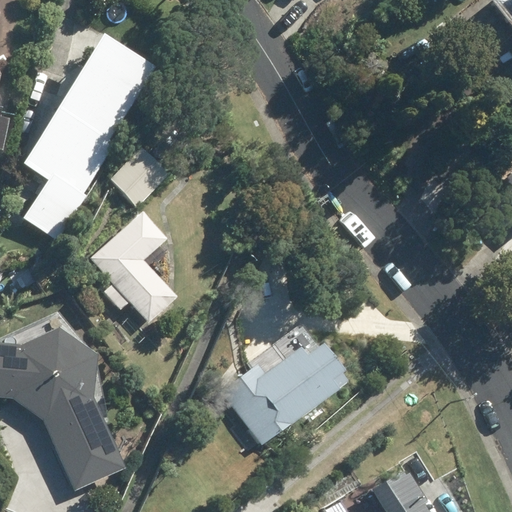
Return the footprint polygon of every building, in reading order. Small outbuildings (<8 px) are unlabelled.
[(511,0),(501,0),(491,8),(511,35),(511,0)] [(68,130),(62,139),(79,150),(85,140),(99,149),(134,94),(91,66),(56,123),(68,130)] [(23,135),(15,149),(37,162),(45,148),(23,135)] [(140,152),(109,184),(137,210),(167,179),(140,152)] [(74,199),(47,183),(26,220),(53,235),(74,199)] [(111,288),(102,296),(120,315),(128,307),(149,329),(177,304),(143,266),(165,245),(141,219),(90,265),(111,288)] [(0,350),(0,402),(10,403),(42,427),(73,496),(119,475),(88,406),(93,364),(54,337),(17,352),(0,350)] [(337,399),(335,397),(345,390),(321,353),(302,366),(297,359),(262,382),(257,373),(219,397),(225,408),(230,404),(261,450),(337,399)] [(366,511),(377,511),(382,509),(373,493),(360,500),(366,511)] [(418,511),(410,499),(409,497),(382,511),(418,511)]
